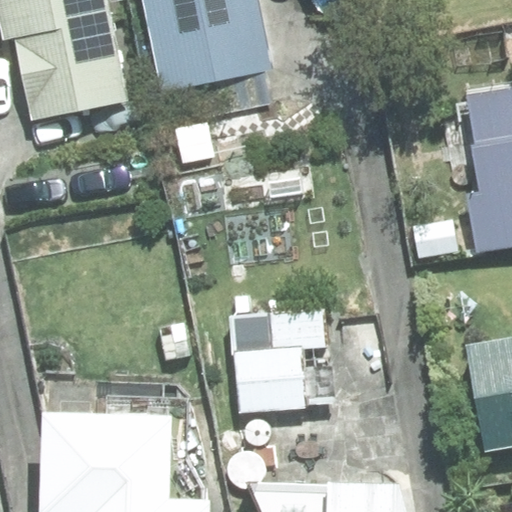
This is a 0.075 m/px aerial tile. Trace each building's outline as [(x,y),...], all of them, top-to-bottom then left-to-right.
[(0,0),(9,42),(22,40),(37,121),(130,104),(111,0),(0,0)] [(147,0),(166,95),(176,93),(181,119),(208,114),(202,86),(278,71),(263,0),(147,0)] [(511,94),(475,100),(490,195),(473,197),(482,258),(511,253),(511,94)] [(210,132),(180,136),(184,164),(214,160),(210,132)] [(456,221),(417,227),(422,261),(462,255),(456,221)] [(310,409),(339,408),(337,349),(332,350),(331,315),(237,319),(238,356),(243,355),(246,416),(310,414),(310,409)] [(511,344),(477,351),(496,457),(511,453),(511,344)] [(218,511),(219,506),(178,506),(182,423),(57,418),(52,511),(218,511)] [(324,511),(325,496),(289,494),(288,511),(414,511),(405,482),(361,481),(361,485),(337,485),(336,511),(324,511)]
